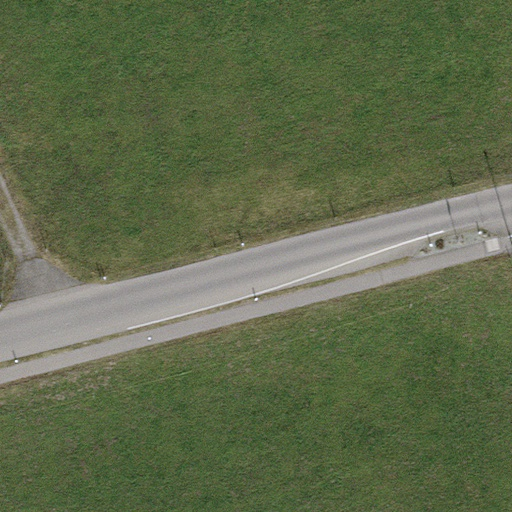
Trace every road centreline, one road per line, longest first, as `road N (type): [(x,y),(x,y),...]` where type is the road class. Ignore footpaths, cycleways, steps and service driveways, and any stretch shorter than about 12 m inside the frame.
road 1 (tertiary): [(0,342),(511,214)]
road 2 (track): [(68,324),(0,169)]
